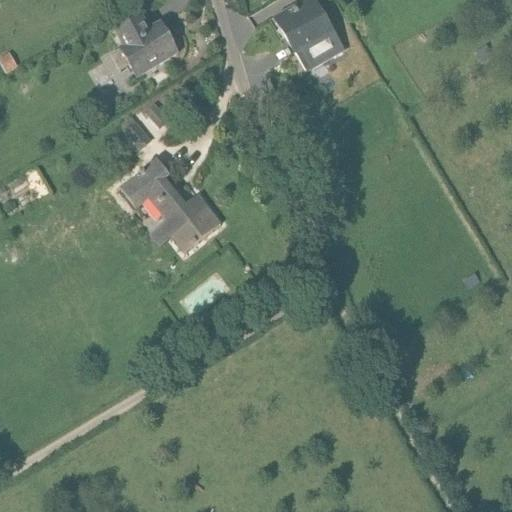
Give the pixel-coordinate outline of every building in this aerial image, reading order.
[(342,54),(312,4),(286,19),(290,25),(279,31),(295,57),(305,75),(320,66),(342,54)] [(149,34),(141,21),(116,36),(124,49),(119,52),(136,80),(177,56),(160,28),(149,34)] [(100,100),(89,106),(98,123),(110,117),(100,100)] [(140,151),(148,144),(136,129),(127,136),(140,151)] [(183,210),(170,194),(162,185),(169,180),(156,164),(120,194),(135,213),(148,203),(159,216),(165,224),(161,228),(184,257),(221,227),(197,199),(183,210)]
